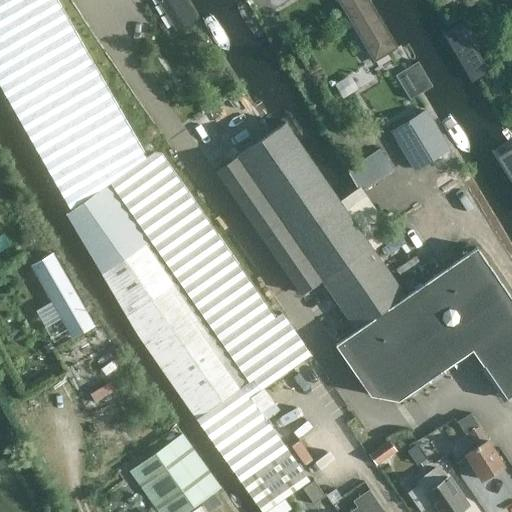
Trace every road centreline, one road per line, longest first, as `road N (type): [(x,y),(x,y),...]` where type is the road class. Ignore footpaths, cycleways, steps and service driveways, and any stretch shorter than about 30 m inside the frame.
road 1 (unknown): [(511,432),(472,399),(380,429),(355,413),(145,85),(103,0)]
road 2 (unknown): [(511,277),(482,236),(403,188)]
